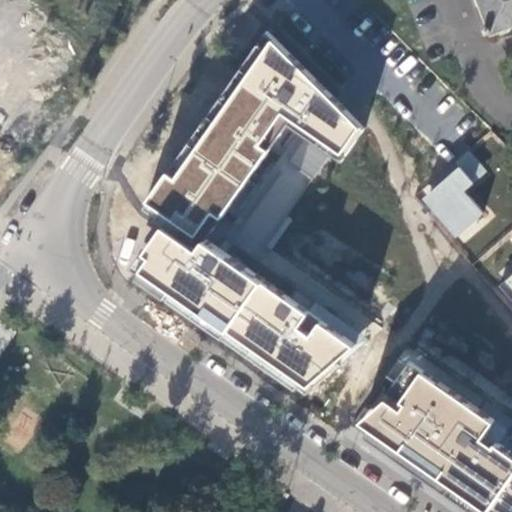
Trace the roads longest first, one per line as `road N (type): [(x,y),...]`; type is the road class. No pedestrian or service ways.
road 1 (residential): [(12,255),(381,511)]
road 2 (residential): [(12,255),(175,33),(208,0)]
road 3 (residential): [(368,53),(461,149)]
